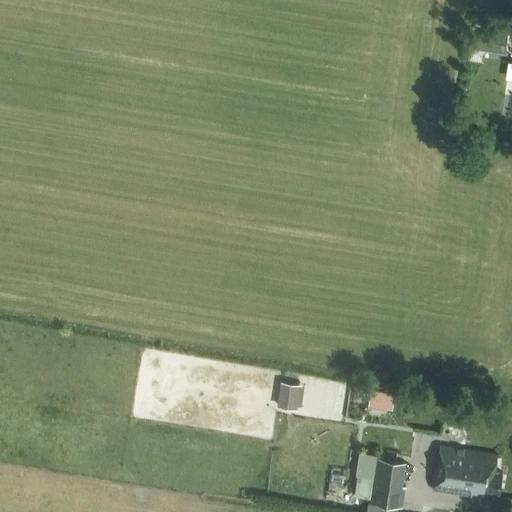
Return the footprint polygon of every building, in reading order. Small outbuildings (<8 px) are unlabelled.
[(508,29),(481,25),(478,44),(506,48),(508,29)] [(297,409),(301,384),(280,380),(276,405),(297,409)] [(372,388),(369,403),(390,407),(393,392),(372,388)] [(499,491),(502,472),(494,471),(497,454),(440,445),(433,488),(490,498),(492,490),(499,491)] [(406,485),(402,485),(406,461),(377,456),(370,500),(403,505),(406,485)]
